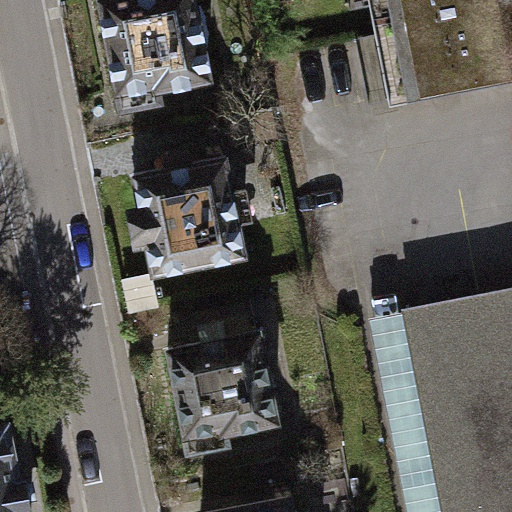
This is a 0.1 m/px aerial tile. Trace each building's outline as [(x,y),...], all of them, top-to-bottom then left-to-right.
[(194,0),(112,0),(87,5),(107,114),(211,94),(194,0)] [(511,0),(364,0),(386,103),(511,75),(511,0)] [(230,159),(123,178),(141,281),(248,262),(230,159)] [(511,511),(511,289),(483,295),(405,310),(445,511),(511,511)] [(262,327),(170,346),(189,433),(280,414),(262,327)] [(28,511),(8,415),(0,416),(0,511),(28,511)] [(287,511),(284,493),(190,510),(190,511),(313,511),(313,510),(299,511),(287,511)]
